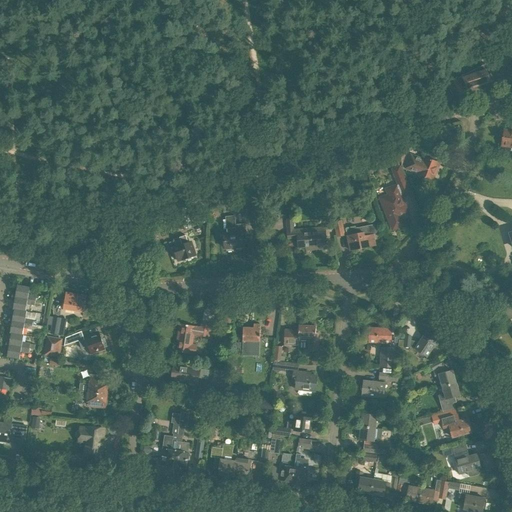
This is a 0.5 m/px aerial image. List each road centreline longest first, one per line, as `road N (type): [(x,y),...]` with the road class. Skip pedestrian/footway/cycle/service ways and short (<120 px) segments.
road 1 (track): [(479,109),(446,113),(117,225),(131,284)]
road 2 (residential): [(324,511),(350,278)]
road 3 (residential): [(392,280),(458,189),(479,109),(511,95)]
road 4 (tertiary): [(350,278),(167,287)]
road 5 (residential): [(126,497),(141,351)]
road 6 (residential): [(0,484),(126,497)]
